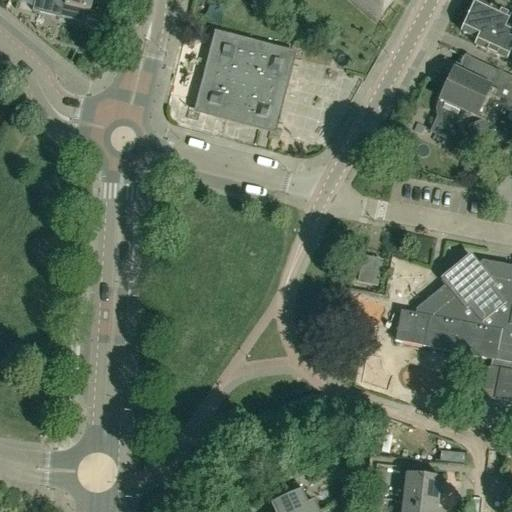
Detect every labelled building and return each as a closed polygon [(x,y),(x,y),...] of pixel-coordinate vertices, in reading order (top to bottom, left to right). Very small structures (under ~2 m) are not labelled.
[(90,13),(93,0),(35,0),(32,13),(61,20),(62,19),(81,24),(84,12),(90,13)] [(350,0),(376,22),(394,0),(350,0)] [(477,1),(469,20),(511,39),(511,27),(506,25),(510,16),(477,1)] [(511,48),(511,39),(469,20),(463,33),(478,40),(475,46),(507,60),(511,48)] [(267,122),(281,62),(222,47),(208,107),(267,122)] [(511,77),(465,56),(458,72),(454,71),(441,101),(435,111),(436,115),(439,120),(451,126),(456,124),(460,121),(465,112),(477,117),(476,119),(481,121),(467,126),(476,153),(497,146),(496,142),(498,141),(509,147),(511,148),(511,77)] [(402,311),(396,341),(492,360),(490,369),(474,381),(489,398),(511,402),(511,266),(484,261),(479,265),(471,255),(441,279),(446,286),(418,309),(416,314),(402,311)] [(382,261),(365,258),(360,281),(377,285),(382,261)] [(407,476),(404,501),(439,505),(442,480),(407,476)] [(319,511),(315,501),(308,504),(298,483),(278,492),(281,499),(272,504),(275,511),(319,511)] [(386,485),(374,483),(372,497),(385,500),(386,485)] [(383,511),(384,511),(385,500),(372,497),(370,511),(383,511)] [(437,511),(439,505),(404,501),(402,511),(437,511)]
